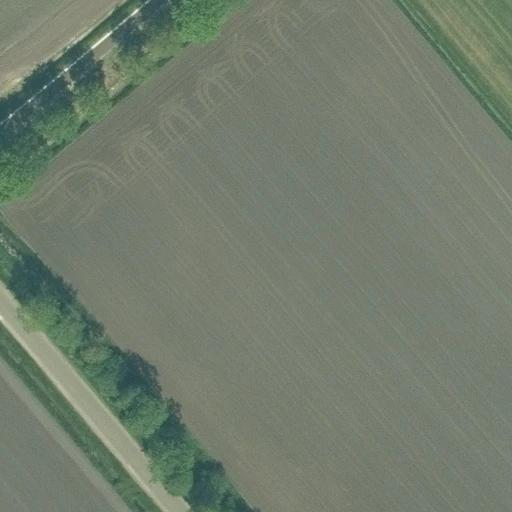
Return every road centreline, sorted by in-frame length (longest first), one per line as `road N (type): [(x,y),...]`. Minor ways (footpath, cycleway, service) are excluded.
road 1 (tertiary): [(179,511),(0,300)]
road 2 (unclassified): [(0,140),(163,0)]
